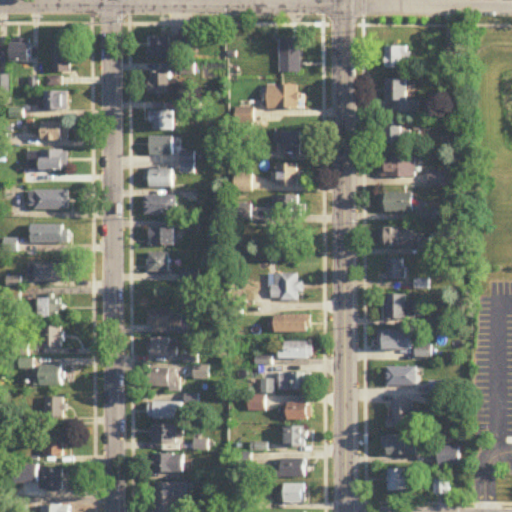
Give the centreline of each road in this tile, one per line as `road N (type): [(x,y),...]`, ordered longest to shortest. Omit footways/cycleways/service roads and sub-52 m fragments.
road 1 (residential): [(0,2),(511,5)]
road 2 (residential): [(114,511),(112,0)]
road 3 (tertiary): [(344,511),(343,0)]
